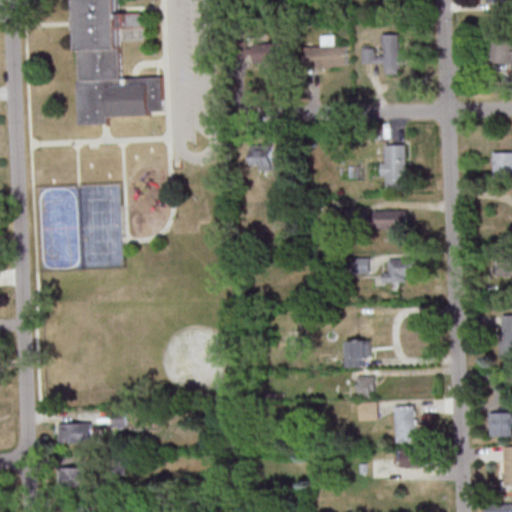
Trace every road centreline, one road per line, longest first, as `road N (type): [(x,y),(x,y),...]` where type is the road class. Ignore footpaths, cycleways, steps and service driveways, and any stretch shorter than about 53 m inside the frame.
road 1 (residential): [(465,511),(443,0)]
road 2 (residential): [(32,511),(11,0)]
road 3 (residential): [(511,106),(246,114)]
